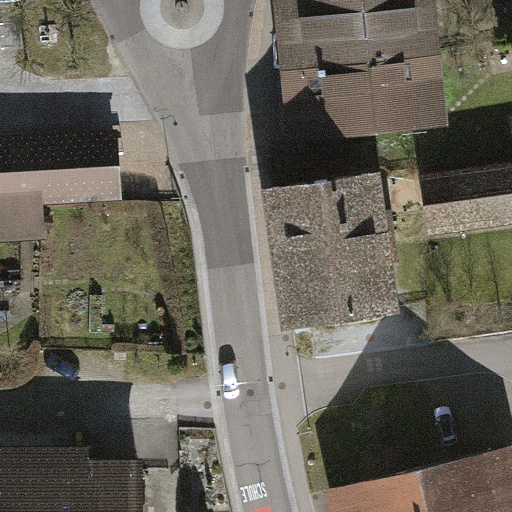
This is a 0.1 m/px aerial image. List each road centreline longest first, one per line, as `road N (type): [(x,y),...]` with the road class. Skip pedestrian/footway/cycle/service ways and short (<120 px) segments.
road 1 (tertiary): [(198,94),(245,404),(271,511)]
road 2 (tertiary): [(128,0),(136,41),(198,94)]
